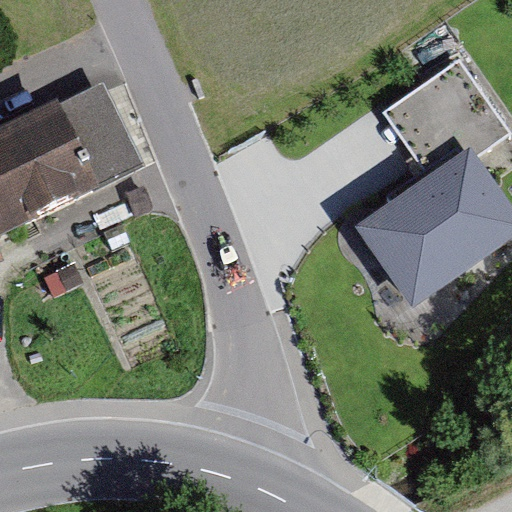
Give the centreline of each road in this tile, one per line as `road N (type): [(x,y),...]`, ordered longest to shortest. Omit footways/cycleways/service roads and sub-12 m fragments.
road 1 (residential): [(116,0),(193,172),(242,322),(256,422),(233,479)]
road 2 (tertiary): [(233,479),(100,460),(0,475)]
